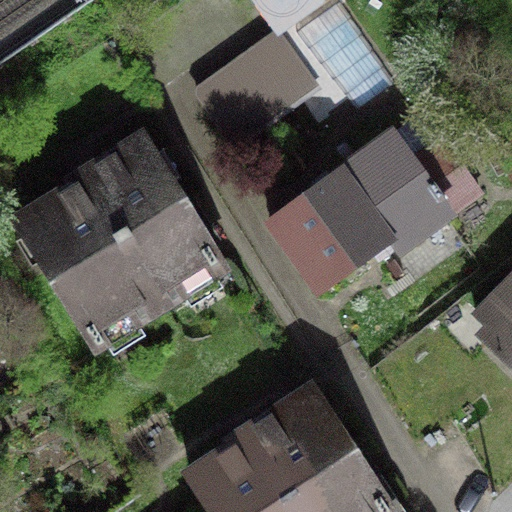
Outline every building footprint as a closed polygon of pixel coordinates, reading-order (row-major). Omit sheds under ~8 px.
[(264,0),(285,30),(328,0),(264,0)] [(235,160),(325,102),(291,50),(201,109),(235,160)] [(471,218),(416,139),(284,231),(339,310),(471,218)] [(257,274),(170,144),(38,232),(125,361),(257,274)] [(511,292),(468,337),(511,379),(511,292)] [(436,511),(343,387),(232,470),(263,511),(436,511)]
